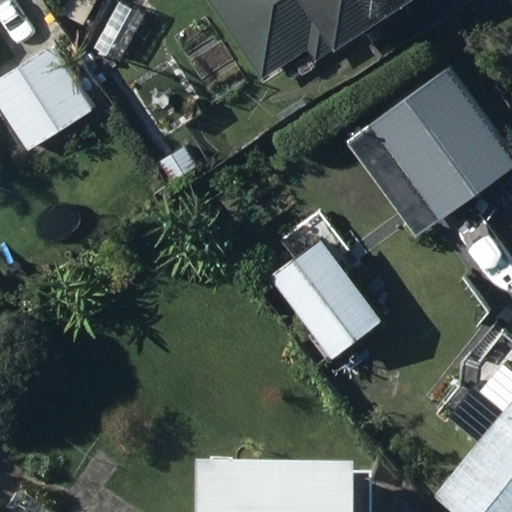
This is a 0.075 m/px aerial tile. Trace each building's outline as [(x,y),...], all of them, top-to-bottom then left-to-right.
[(78,0),(73,11),(93,21),(103,0),(78,0)] [(227,0),(278,74),(320,45),(328,57),(359,36),(364,43),(427,0),(227,0)] [(128,1),(106,45),(129,56),(151,13),(128,1)] [(62,43),(0,83),(0,84),(40,146),(103,105),(62,43)] [(508,123),(451,44),(400,80),(457,159),(508,123)] [(352,272),(371,257),(356,240),(351,244),(318,206),(284,236),(298,253),(269,278),(337,358),(388,314),(352,272)] [(511,511),(511,420),(455,489),(481,511),(511,511)] [(0,451),(0,495),(9,502),(29,471),(0,451)] [(384,502),(384,473),(227,472),(227,511),(406,511),(397,502),(384,502)] [(54,511),(31,496),(20,511),(54,511)]
